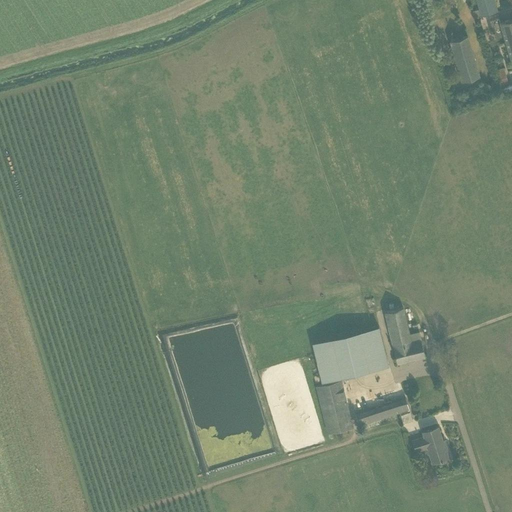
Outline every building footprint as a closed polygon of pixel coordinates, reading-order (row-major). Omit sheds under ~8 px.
[(497,10),(493,0),(475,0),(480,15),(497,10)] [(506,41),(511,39),(511,18),(500,22),(506,41)] [(449,41),(461,81),(462,81),(479,75),(468,35),(449,41)] [(505,72),(497,74),(500,87),(508,85),(505,72)] [(419,331),(409,333),(403,307),(384,311),(393,346),(396,362),(396,363),(425,356),(421,339),(419,331)] [(321,381),(388,365),(379,326),(312,342),(321,381)] [(341,380),(316,386),(322,410),(347,403),(341,380)] [(408,398),(357,409),(360,422),(400,414),(402,422),(413,419),(408,398)] [(353,427),(347,403),(322,410),(328,433),(353,427)] [(433,462),(450,456),(445,445),(444,445),(438,426),(423,431),(424,436),(412,440),(416,450),(428,447),(433,462)]
